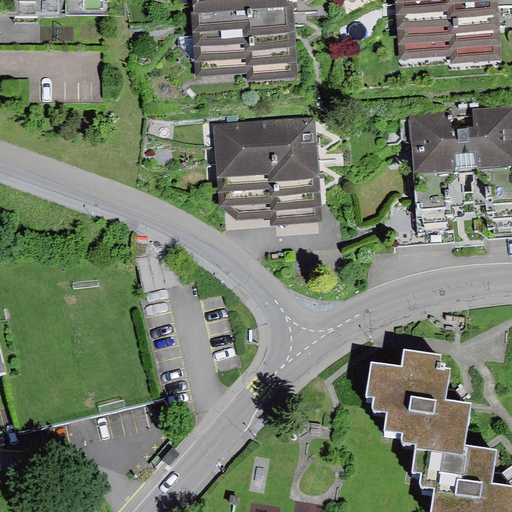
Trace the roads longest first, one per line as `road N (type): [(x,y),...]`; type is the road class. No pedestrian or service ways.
road 1 (residential): [(311,342),(267,288),(179,225),(0,157)]
road 2 (residential): [(149,511),(311,342)]
road 3 (residential): [(311,342),(417,292),(511,278)]
road 4 (residential): [(0,461),(37,463),(149,511)]
